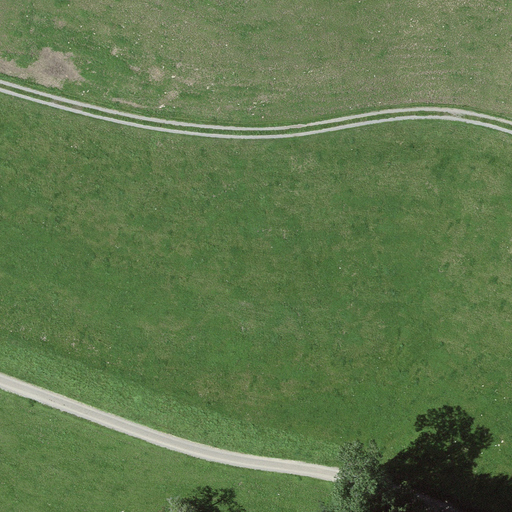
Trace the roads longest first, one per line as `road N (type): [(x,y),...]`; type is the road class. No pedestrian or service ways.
road 1 (track): [(0,83),(87,114),(229,134),(415,115),(511,130)]
road 2 (track): [(438,511),(368,478),(239,458),(0,382)]
